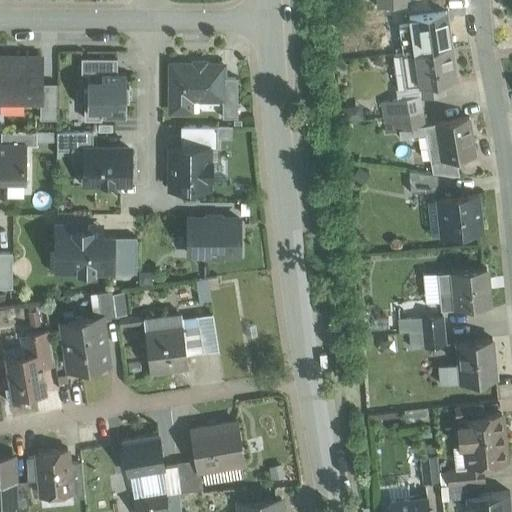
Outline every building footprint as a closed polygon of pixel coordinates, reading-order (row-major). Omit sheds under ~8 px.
[(446,11),(409,16),(410,23),(414,51),(451,45),(446,11)] [(410,23),(399,25),(403,52),(414,51),(410,23)] [(451,45),(414,51),(419,85),(442,81),(455,80),(451,45)] [(414,51),(403,52),(404,58),(408,86),(419,85),(414,51)] [(41,57),(0,57),(0,100),(40,101),(41,101),(41,83),(41,57)] [(87,73),(117,73),(117,57),(81,58),(81,73),(87,73)] [(404,58),(394,59),(398,88),(408,86),(404,58)] [(223,64),(171,64),(170,111),(191,111),(191,99),(222,99),(223,99),(223,77),(223,64)] [(117,73),(87,73),(87,89),(84,89),(84,120),(102,120),(102,117),(126,117),(126,102),(129,102),(129,87),(126,87),(126,73),(117,73)] [(237,77),(223,77),(223,99),(222,99),(222,117),(237,117),(237,77)] [(398,88),(397,88),(398,99),(420,95),(420,97),(444,93),(442,81),(419,85),(408,86),(398,88)] [(57,83),(41,83),(41,101),(40,101),(40,119),(57,119),(57,83)] [(398,99),(381,102),(384,117),(396,115),(422,110),(422,111),(420,97),(420,95),(398,99)] [(422,110),(396,115),(399,130),(425,125),(422,111),(422,110)] [(469,117),(435,122),(436,123),(442,158),(441,158),(442,159),(475,153),(475,152),(474,152),(469,127),(470,126),(470,125),(469,126),(468,118),(469,118),(469,117)] [(181,148),(209,148),(217,148),(217,127),(181,127),(181,148)] [(56,139),(57,129),(38,128),(38,139),(56,139)] [(85,148),(93,148),(93,131),(57,132),(57,150),(71,150),(71,159),(85,159),(85,148)] [(1,145),(24,144),(37,144),(37,132),(1,132),(1,145)] [(0,182),(25,182),(24,144),(1,145),(0,144),(0,182)] [(85,184),(129,184),(128,148),(93,148),(85,148),(85,159),(85,184)] [(181,148),(170,148),(170,161),(169,161),(169,175),(170,175),(170,189),(209,189),(209,177),(212,177),(212,161),(209,161),(209,148),(181,148)] [(437,174),(408,170),(410,192),(438,190),(437,174)] [(477,194),(442,198),(445,234),(482,230),(479,208),(478,208),(477,194)] [(206,218),(189,218),(189,254),(238,254),(239,218),(222,218),(222,215),(206,215),(206,218)] [(88,230),(75,230),(75,226),(57,226),(57,271),(111,271),(112,271),(112,237),(100,237),(100,226),(89,226),(88,230)] [(136,237),(112,237),(112,271),(111,271),(111,273),(136,273),(136,237)] [(12,252),(0,251),(0,287),(12,288),(12,252)] [(486,268),(452,271),(455,308),(490,305),(489,304),(485,269),(486,269),(486,268)] [(452,271),(437,273),(440,310),(455,308),(452,271)] [(111,290),(98,292),(101,316),(102,316),(102,319),(115,316),(111,290)] [(180,314),(143,318),(150,371),(188,366),(186,355),(183,327),(182,327),(180,318),(180,314)] [(443,315),(419,317),(419,318),(420,331),(444,328),(443,315)] [(101,316),(61,322),(68,370),(109,363),(102,319),(102,316),(101,316)] [(198,316),(180,318),(182,327),(183,327),(186,355),(204,353),(198,316)] [(419,318),(408,319),(409,332),(420,331),(419,318)] [(444,328),(420,331),(422,347),(446,344),(444,328)] [(49,329),(36,331),(42,367),(43,367),(54,365),(49,329)] [(28,353),(4,357),(9,386),(5,387),(8,403),(31,399),(30,395),(47,392),(43,367),(42,367),(36,331),(25,333),(28,353)] [(492,338),(458,342),(459,363),(461,382),(495,378),(492,338)] [(459,363),(446,365),(448,384),(461,382),(459,363)] [(481,403),(456,406),(457,420),(463,419),(463,417),(482,415),(481,403)] [(482,415),(463,417),(463,419),(457,420),(460,445),(466,445),(468,468),(468,469),(482,468),(481,462),(506,459),(501,413),(482,415)] [(237,421),(191,429),(196,459),(198,470),(200,470),(244,462),(237,421)] [(158,434),(123,440),(128,473),(129,473),(161,468),(164,467),(158,434)] [(67,449),(38,452),(38,456),(40,477),(39,477),(39,480),(41,495),(70,492),(71,492),(69,462),(67,449)] [(439,477),(438,454),(422,455),(423,478),(439,477)] [(14,455),(0,455),(0,500),(2,504),(15,503),(16,503),(15,481),(14,455)] [(38,456),(26,457),(27,480),(27,481),(39,480),(39,477),(40,477),(38,456)] [(196,459),(177,462),(180,491),(203,489),(200,470),(198,470),(196,459)] [(81,461),(69,462),(71,492),(70,492),(71,498),(84,497),(81,461)] [(161,468),(129,473),(133,497),(165,491),(161,468)] [(468,469),(468,468),(448,470),(449,485),(478,482),(483,481),(482,468),(468,469)] [(128,473),(119,474),(125,511),(135,511),(133,497),(129,473),(128,473)] [(27,480),(15,481),(16,503),(15,503),(15,509),(28,508),(27,481),(27,480)] [(449,485),(447,485),(448,500),(466,498),(466,496),(479,494),(478,482),(449,485)] [(181,511),(179,489),(166,491),(170,511),(169,511),(181,511)] [(165,491),(133,497),(135,511),(169,511),(170,511),(166,491),(165,491)] [(479,494),(466,496),(466,498),(467,511),(510,511),(509,492),(479,494)] [(409,499),(390,501),(390,511),(428,511),(427,497),(426,497),(426,501),(409,503),(409,499)] [(281,511),(281,498),(238,502),(238,511),(281,511)]
